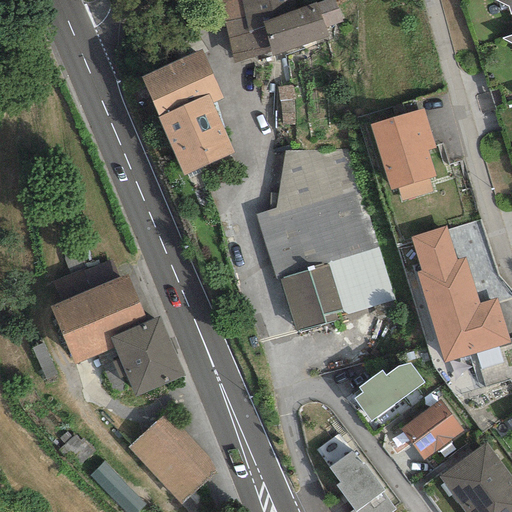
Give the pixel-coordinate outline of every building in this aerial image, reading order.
[(218,0),(224,22),(244,18),(239,0),(218,0)] [(295,0),(239,0),(244,18),(224,22),(233,64),(271,52),(272,57),(328,37),(324,27),(342,23),(336,0),(324,0),(297,8),(295,0)] [(511,0),(496,0),(508,5),(509,14),(511,13),(511,0)] [(511,34),(501,38),(511,43),(511,34)] [(201,50),(140,76),(182,175),(233,153),(211,103),(222,99),(201,50)] [(289,84),(277,86),(283,121),(294,120),(289,84)] [(435,148),(423,109),(370,125),(390,190),(434,176),(426,150),(435,148)] [(346,149),(283,150),(274,208),(255,213),(276,279),(279,278),(293,332),(336,321),(336,316),(395,300),(346,149)] [(445,226),(410,237),(421,271),(416,273),(444,363),(510,343),(496,298),(479,304),(465,258),(456,261),(445,226)] [(127,275),(50,307),(74,365),(113,349),(109,337),(146,322),(127,275)] [(158,317),(146,322),(109,337),(113,349),(133,398),(183,377),(158,317)] [(354,399),(370,421),(424,382),(409,363),(397,366),(384,376),(381,371),(358,387),(362,393),(354,399)] [(463,430),(438,398),(399,430),(424,460),(463,430)] [(217,469),(165,413),(126,449),(178,505),(217,469)] [(511,511),(511,478),(487,443),(438,477),(463,511),(511,511)] [(351,452),(328,468),(339,483),(335,486),(352,510),(349,511),(391,511),(395,510),(382,492),(384,491),(364,464),(361,466),(351,452)] [(130,511),(135,511),(147,499),(102,459),(88,474),(130,511)]
